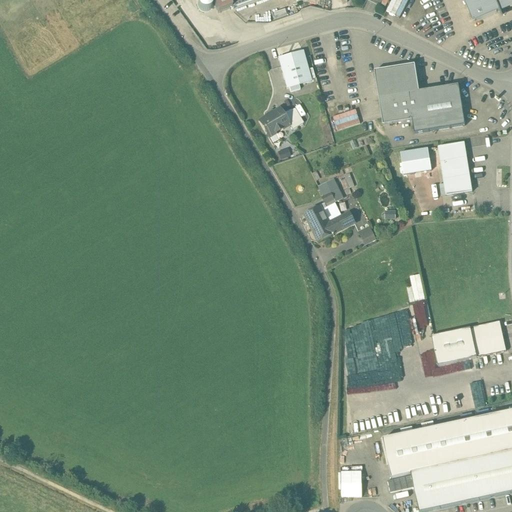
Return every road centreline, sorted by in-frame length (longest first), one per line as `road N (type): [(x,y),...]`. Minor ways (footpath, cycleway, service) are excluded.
road 1 (residential): [(206,68),(313,250),(332,300),(325,511)]
road 2 (unclassified): [(206,68),(311,24),(349,18),(378,22),(511,86)]
